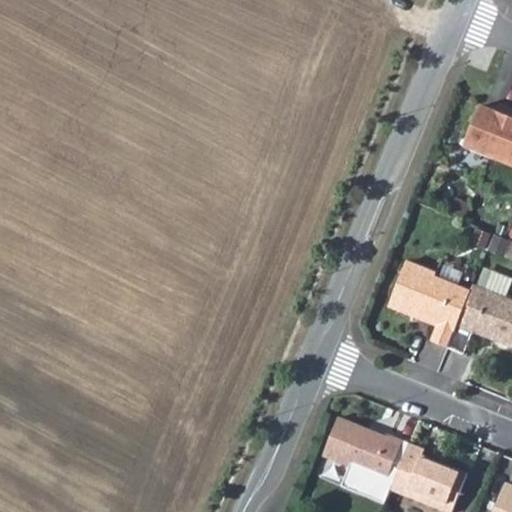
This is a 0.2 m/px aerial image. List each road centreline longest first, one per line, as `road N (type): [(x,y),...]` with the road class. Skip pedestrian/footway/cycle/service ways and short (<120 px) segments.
road 1 (residential): [(456,6),(315,358)]
road 2 (residential): [(315,358),(511,434)]
road 3 (residential): [(315,358),(244,511)]
